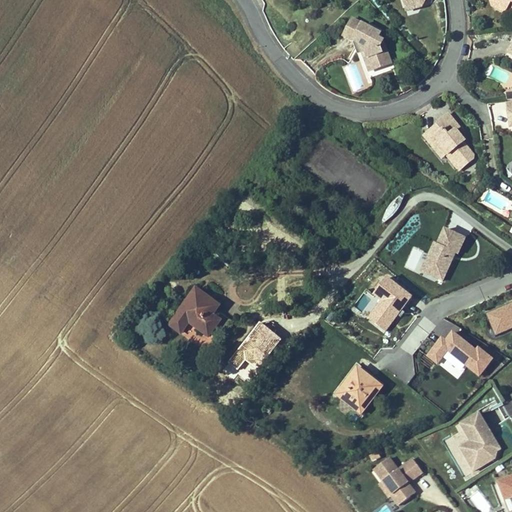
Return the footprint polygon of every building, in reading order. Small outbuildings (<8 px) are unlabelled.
[(411,4),(410,0),(404,0),(407,9),(422,5),(425,0),(411,4)] [(511,0),(496,0),(494,4),(504,12),(510,4),(511,5),(511,0)] [(383,46),(387,41),(361,24),(350,40),(363,50),(367,61),(370,60),(375,74),(381,77),(391,73),(384,55),(388,49),(383,46)] [(396,71),(388,49),(384,55),(391,73),(396,71)] [(370,60),(367,61),(374,79),(381,77),(375,74),(370,60)] [(476,155),(464,142),(466,141),(459,134),(458,135),(455,131),(456,130),(460,127),(448,114),(437,124),(439,125),(428,134),(442,150),(444,149),(449,155),(451,154),(464,168),(475,158),(476,155)] [(448,156),(449,155),(444,149),(442,150),(428,134),(424,137),(425,138),(444,160),(448,156)] [(464,168),(451,154),(449,155),(448,156),(461,171),(464,168)] [(449,259),(452,253),(456,255),(458,256),(465,240),(446,231),(439,246),(436,244),(428,261),(437,265),(431,276),(443,282),(453,261),(449,259)] [(431,276),(437,265),(428,261),(423,272),(431,276)] [(413,293),(389,276),(377,292),(383,297),(369,316),(386,329),(413,293)] [(196,286),(175,316),(186,324),(190,319),(216,337),(230,316),(216,307),(219,302),(211,297),(210,297),(209,297),(208,298),(205,296),(206,295),(206,294),(205,293),(205,292),(196,286)] [(511,303),(488,313),(497,334),(511,328),(511,303)] [(182,330),(186,324),(175,316),(171,323),(182,330)] [(447,338),(443,335),(427,355),(438,363),(449,350),(480,375),(495,358),(479,345),(476,349),(454,330),(447,338)] [(358,365),(337,392),(362,411),(382,384),(358,365)] [(495,459),(497,452),(486,433),(489,432),(479,413),(461,423),(471,442),(460,448),(474,471),(495,459)] [(500,450),(489,432),(486,433),(497,452),(500,450)] [(412,481),(423,473),(413,460),(398,471),(389,459),(374,470),(383,482),(386,480),(395,493),(391,496),(399,506),(410,497),(412,489),(408,484),(408,481),(412,481)] [(511,476),(498,482),(505,500),(511,497),(511,476)]
